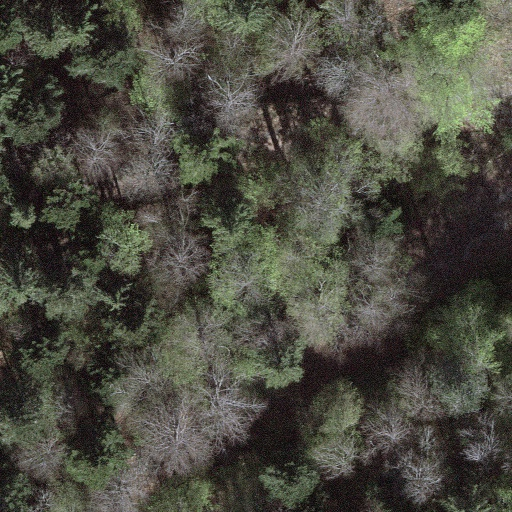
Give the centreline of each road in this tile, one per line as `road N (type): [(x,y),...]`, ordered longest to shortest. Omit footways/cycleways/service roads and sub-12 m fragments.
road 1 (track): [(511,103),(0,209)]
road 2 (track): [(137,511),(511,229)]
